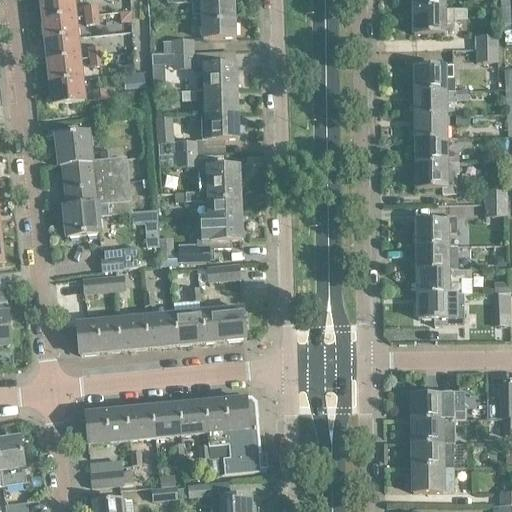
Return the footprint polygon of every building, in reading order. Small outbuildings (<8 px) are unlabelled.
[(56,0),(40,2),(43,23),(75,19),(72,0),(56,0)] [(193,5),(193,17),(202,17),(234,16),(233,0),(168,0),(168,5),(193,5)] [(443,0),(412,0),(412,2),(412,8),(413,10),(413,12),(444,12),(443,0)] [(501,12),(510,12),(508,0),(505,0),(501,0),(501,12)] [(99,7),(85,8),(86,18),(100,16),(99,7)] [(444,37),(444,25),(457,25),(457,23),(468,23),(468,12),(444,12),(413,12),(414,37),(444,37)] [(510,26),(510,12),(501,12),(502,26),(510,26)] [(87,28),(101,26),(100,16),(86,18),(87,28)] [(234,16),(202,17),(202,41),(234,40),(234,16)] [(43,23),(45,44),(77,40),(75,19),(43,23)] [(500,52),(500,39),(477,39),(477,52),(500,52)] [(45,44),(47,64),(79,61),(77,40),(45,44)] [(196,56),(195,43),(164,44),(165,57),(173,57),(196,56)] [(103,48),(90,50),(91,60),(105,58),(103,48)] [(477,52),(478,66),(500,65),(500,52),(477,52)] [(165,57),(153,57),(153,68),(173,67),(173,72),(196,72),(196,56),(173,57),(165,57)] [(91,60),(92,69),(106,68),(105,58),(91,60)] [(82,82),(80,71),(79,61),(47,64),(49,85),(82,82)] [(454,78),(473,77),(473,65),(454,66),(454,78)] [(198,94),(204,94),(236,93),(235,68),(203,70),(204,80),(197,80),(198,94)] [(452,91),(452,70),(414,70),(414,95),(445,94),(445,91),(452,91)] [(82,82),(49,85),(52,107),(84,103),(82,82)] [(96,102),(110,101),(109,91),(95,93),(96,102)] [(237,117),(236,93),(204,94),(205,118),(237,117)] [(182,104),(197,103),(197,94),(182,95),(182,104)] [(414,95),(414,106),(413,108),(413,114),(415,117),(415,119),(445,118),(445,94),(414,95)] [(470,105),(470,94),(458,94),(458,105),(470,105)] [(237,117),(205,118),(206,143),(238,142),(237,117)] [(415,119),(415,130),(414,132),(414,138),(415,140),(415,143),(445,142),(445,118),(415,119)] [(470,129),(470,118),(458,118),(458,129),(470,129)] [(91,165),(88,135),(55,139),(59,169),(63,168),(91,165)] [(445,142),(415,143),(415,154),(414,156),(414,162),(415,165),(415,167),(446,166),(455,166),(454,152),(455,152),(455,142),(445,142)] [(455,142),(455,152),(468,152),(468,142),(455,142)] [(199,157),(198,145),(160,146),(160,158),(176,158),(199,157)] [(68,210),(96,207),(106,206),(107,218),(131,215),(125,161),(114,162),(113,153),(100,155),(101,164),(91,165),(63,168),(68,209),(68,210)] [(176,158),(177,171),(199,170),(199,157),(176,158)] [(415,167),(416,191),(442,191),(442,198),(456,198),(456,178),(458,178),(458,166),(455,166),(446,166),(415,167)] [(239,170),(207,171),(207,175),(200,175),(200,196),(240,194),(239,170)] [(509,207),(509,193),(486,194),(486,207),(509,207)] [(187,205),(208,204),(209,219),(241,218),(240,194),(200,196),(186,196),(187,205)] [(68,209),(63,210),(67,240),(99,237),(97,219),(107,218),(106,206),(96,207),(68,210),(68,209)] [(486,207),(486,221),(509,220),(509,207),(486,207)] [(158,225),(156,212),(149,213),(150,226),(158,225)] [(242,243),(241,219),(197,220),(198,252),(230,251),(230,243),(242,243)] [(447,249),(447,236),(456,236),(456,220),(444,220),(444,224),(416,225),(416,249),(447,249)] [(447,249),(416,249),(417,260),(415,263),(415,269),(417,271),(417,273),(457,273),(457,270),(470,270),(470,249),(456,249),(447,249)] [(105,261),(101,261),(103,274),(124,272),(137,270),(135,252),(104,255),(105,261)] [(176,268),(176,257),(160,258),(160,269),(176,268)] [(505,260),(494,260),(495,269),(505,269),(505,260)] [(240,282),(238,268),(207,271),(208,285),(240,282)] [(457,273),(417,273),(417,284),(416,286),(416,293),(417,295),(417,297),(447,297),(459,297),(459,282),(469,281),(469,273),(457,273)] [(113,294),(125,293),(123,279),(112,280),(113,294)] [(83,283),(84,297),(113,294),(112,280),(83,283)] [(495,286),(495,297),(511,297),(511,286),(495,286)] [(190,306),(202,305),(200,291),(188,292),(190,306)] [(144,311),(156,309),(155,295),(143,296),(144,311)] [(447,297),(417,297),(417,322),(421,322),(424,323),(430,323),(432,322),(448,321),(447,297)] [(498,300),(498,321),(511,321),(511,300),(498,300)] [(246,342),(243,311),(203,315),(206,346),(246,342)] [(174,318),(177,348),(206,346),(203,315),(174,318)] [(0,349),(10,348),(7,316),(0,316),(0,349)] [(148,351),(177,348),(174,318),(145,321),(148,351)] [(145,321),(116,323),(119,354),(148,351),(145,321)] [(79,358),(119,354),(116,323),(76,327),(79,358)] [(238,365),(251,364),(251,344),(214,345),(215,359),(237,358),(238,365)] [(511,421),(511,387),(499,388),(500,422),(511,421)] [(411,423),(442,423),(453,423),(465,423),(465,414),(451,414),(451,394),(429,394),(430,399),(426,399),(423,397),(417,397),(415,399),(411,399),(411,423)] [(211,405),(204,406),(211,479),(261,475),(255,418),(254,418),(253,406),(250,402),(249,402),(211,405)] [(204,406),(178,408),(181,438),(185,438),(194,437),(207,436),(204,406)] [(178,408),(154,411),(156,441),(181,438),(178,408)] [(154,411),(125,413),(126,428),(128,443),(156,441),(154,411)] [(86,432),(126,428),(125,413),(85,417),(86,432)] [(453,423),(442,423),(411,423),(411,426),(410,428),(410,434),(411,436),(412,447),(453,447),(453,423)] [(503,439),(511,439),(511,423),(503,423),(503,439)] [(126,428),(86,432),(88,447),(128,443),(126,428)] [(0,473),(0,474),(24,470),(19,441),(0,443),(0,473)] [(453,447),(412,447),(412,450),(410,452),(410,458),(412,460),(412,471),(453,471),(453,447)] [(188,465),(186,448),(175,449),(176,466),(188,465)] [(208,448),(198,449),(199,462),(209,461),(208,448)] [(141,469),(140,456),(129,457),(130,470),(141,469)] [(492,484),(497,468),(478,463),(474,479),(492,484)] [(453,471),(412,471),(412,496),(454,495),(453,471)] [(132,473),(122,474),(122,478),(123,487),(133,486),(132,473)] [(122,474),(91,477),(92,491),(123,488),(122,478),(122,474)] [(383,481),(382,502),(400,503),(401,481),(383,481)] [(187,491),(178,491),(179,501),(187,500),(188,503),(210,501),(210,504),(220,503),(220,501),(230,500),(228,486),(213,488),(187,490),(187,491)] [(153,506),(179,504),(178,491),(152,493),(153,506)] [(511,510),(511,496),(499,497),(499,511),(511,510)] [(230,500),(220,501),(220,503),(220,511),(250,511),(250,499),(230,500)] [(121,502),(93,506),(93,511),(132,511),(131,503),(121,505),(121,502)]
